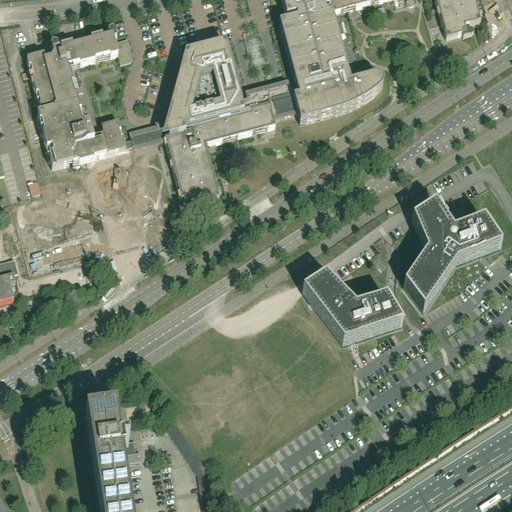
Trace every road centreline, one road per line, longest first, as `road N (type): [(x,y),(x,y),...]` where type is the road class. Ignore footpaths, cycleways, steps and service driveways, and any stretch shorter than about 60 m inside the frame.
road 1 (primary): [(0,438),(511,97)]
road 2 (primary): [(511,56),(0,394)]
road 3 (unknown): [(511,317),(232,507)]
road 4 (unknown): [(292,511),(511,367)]
road 5 (unclassified): [(322,274),(485,173),(511,216)]
road 6 (motorway): [(511,438),(401,511)]
road 7 (residential): [(0,15),(128,4)]
